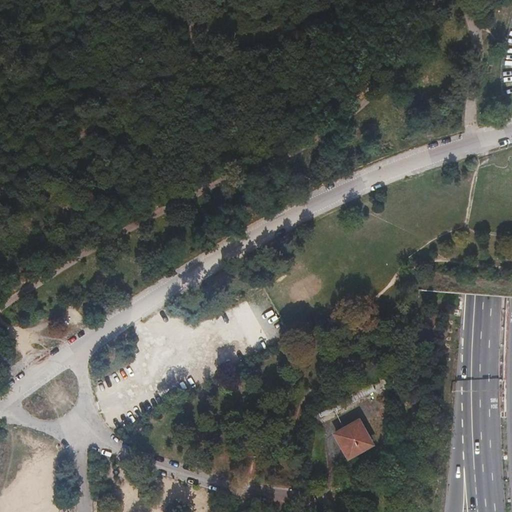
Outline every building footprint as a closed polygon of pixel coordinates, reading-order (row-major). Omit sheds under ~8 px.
[(397,387),(392,375),(382,379),(388,391),(397,387)] [(337,393),(333,385),(330,387),(329,385),(321,390),(321,392),(318,393),(322,400),(337,393)] [(375,391),(372,385),(334,404),(337,410),(375,391)] [(334,410),(331,405),(318,412),(320,417),(334,410)] [(331,434),(347,461),(375,446),(362,422),(361,423),(358,418),(331,434)] [(98,474),(102,475),(108,473),(107,471),(109,466),(106,462),(103,460),(98,462),(97,466),(99,471),(98,474)]
